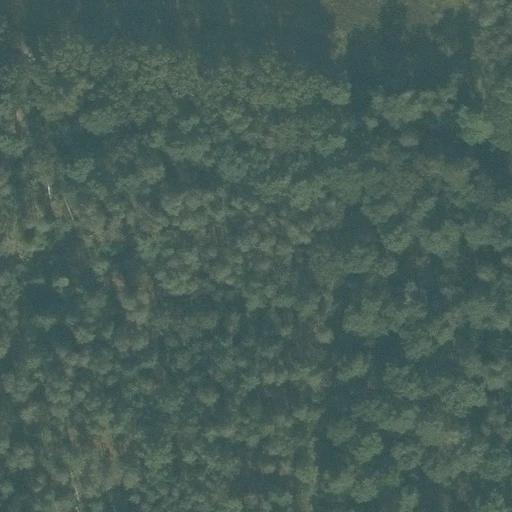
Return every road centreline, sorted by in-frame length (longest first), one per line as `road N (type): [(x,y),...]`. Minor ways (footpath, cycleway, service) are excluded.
road 1 (track): [(0,46),(367,92)]
road 2 (track): [(367,92),(511,113)]
